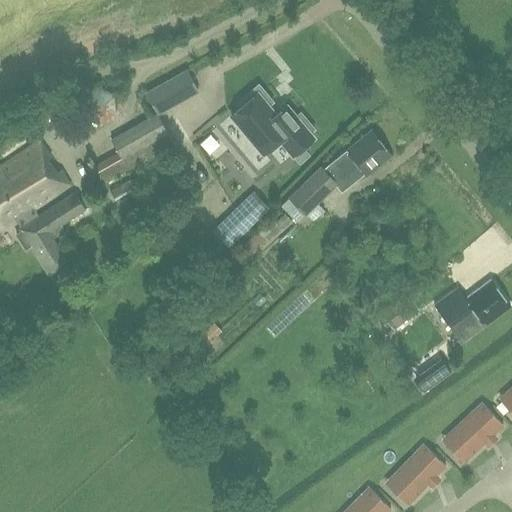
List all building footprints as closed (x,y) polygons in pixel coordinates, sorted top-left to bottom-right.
[(313,131),(299,114),(295,118),(286,107),(275,116),(267,107),(272,103),(257,86),(236,104),(240,108),(238,110),(230,117),(262,155),(278,141),(292,157),(312,139),(309,135),(313,131)] [(99,87),(82,97),(83,115),(100,124),(116,114),(116,95),(99,87)] [(174,143),(157,113),(127,130),(112,139),(119,151),(94,166),(104,183),(127,170),(174,143)] [(392,155),(371,129),(346,149),(323,168),(343,189),(365,171),(367,175),(392,155)] [(16,217),(19,222),(34,213),(31,209),(68,185),(59,171),(48,175),(42,164),(50,157),(39,141),(0,166),(0,225),(1,227),(16,217)] [(289,199),(305,215),(336,185),(320,169),(289,199)] [(127,200),(140,193),(132,178),(127,180),(110,190),(119,205),(127,200)] [(254,191),(220,224),(211,234),(219,243),(214,249),(221,255),(236,240),(269,207),(254,191)] [(37,217),(34,213),(19,222),(22,227),(18,229),(20,231),(16,234),(25,248),(29,245),(49,276),(73,260),(66,249),(61,253),(52,239),(55,237),(51,231),(84,210),(73,193),(37,217)] [(463,300),(455,290),(435,305),(462,342),(486,324),(486,325),(511,306),(491,279),(463,300)] [(382,312),(383,314),(377,318),(387,331),(393,327),(394,328),(419,309),(406,293),(382,312)] [(475,415),(451,437),(469,456),(484,441),(485,442),(486,441),(485,440),(492,434),(493,434),(494,433),(493,433),(503,424),(482,401),(471,411),(475,415)] [(417,457),(395,480),(413,498),(428,483),(429,482),(428,482),(435,475),(436,475),(436,474),(445,465),(423,443),(413,453),(417,457)] [(362,500),(350,511),(386,511),(391,508),(369,486),(359,496),(362,500)]
